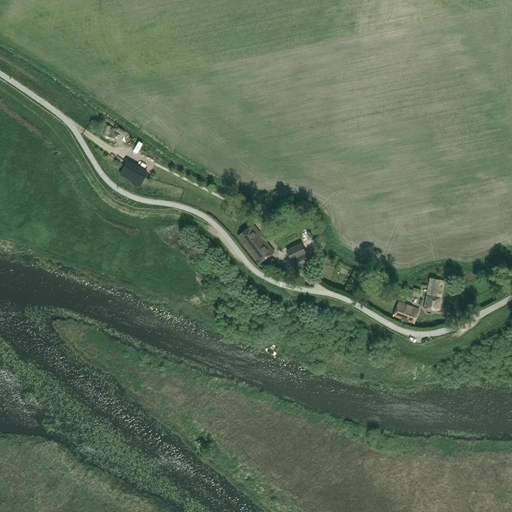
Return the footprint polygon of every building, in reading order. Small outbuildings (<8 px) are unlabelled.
[(274,252),(253,225),(238,237),(259,264),(274,252)] [(310,261),(301,243),(286,250),(291,260),(295,259),(298,266),(310,261)] [(441,298),(444,281),(430,279),(424,308),(437,310),(439,298),(441,298)] [(396,298),(404,302),(408,294),(400,290),(396,298)] [(413,325),(419,309),(398,302),(393,317),(413,325)]
